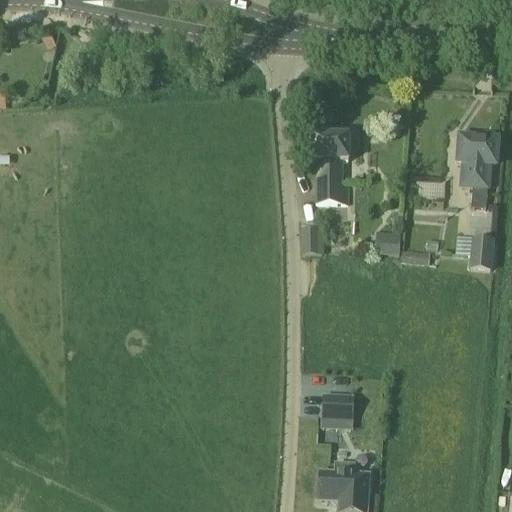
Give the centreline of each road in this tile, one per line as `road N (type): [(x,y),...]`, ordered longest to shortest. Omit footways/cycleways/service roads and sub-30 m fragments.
road 1 (residential): [(285,511),(293,388),(279,91),(284,48)]
road 2 (secondary): [(32,0),(284,48)]
road 3 (secondary): [(511,47),(375,43)]
